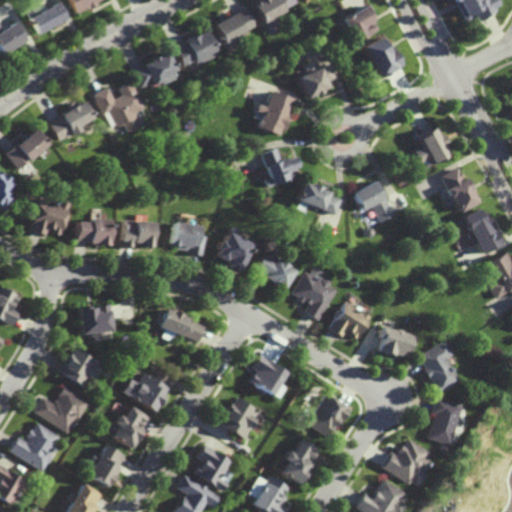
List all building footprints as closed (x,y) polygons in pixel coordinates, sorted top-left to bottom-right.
[(56,0),(64,14),(35,30),(23,8),(34,2),(37,7),(49,0),(56,0)] [(88,6),(87,4),(74,11),(68,0),(95,0),(96,2),(88,6)] [(294,0),(285,5),(286,7),(262,20),(252,1),(253,0),(294,0)] [(497,0),(498,1),(493,5),(494,8),(488,11),(488,13),(477,19),(472,11),(465,14),(458,0),(497,0)] [(356,39),(344,15),(370,1),(378,16),(375,18),(380,27),(356,39)] [(254,24),(243,30),(244,32),(236,37),(235,36),(224,42),(213,21),(233,10),(234,12),(244,6),(254,24)] [(0,51),(0,25),(12,18),(24,36),(0,51)] [(216,47),(214,48),(217,53),(197,64),(194,58),(182,64),(172,46),(184,39),(183,37),(197,30),(197,31),(205,27),(216,47)] [(391,47),(395,45),(404,63),(381,76),(363,43),(383,32),(391,47)] [(176,67),(160,75),(162,77),(152,83),(151,80),(139,86),(130,71),(142,64),(141,62),(150,57),(149,55),(156,51),(157,53),(166,48),(176,67)] [(314,66),(327,61),(334,77),(327,80),(329,85),(322,88),(323,90),(315,94),(314,92),(306,96),(297,74),(305,70),(302,63),(311,59),(314,66)] [(143,106),(132,112),(134,115),(127,119),(128,120),(117,126),(108,109),(103,112),(93,94),(95,93),(94,91),(104,86),(105,87),(108,85),(114,97),(122,93),(118,86),(122,84),(121,83),(126,81),(129,80),(143,106)] [(287,113),(289,114),(284,128),(281,127),(278,133),(255,125),(260,112),(254,109),(256,102),(264,105),(270,88),(292,96),(289,104),(290,104),(287,113)] [(71,134),(70,133),(59,140),(49,123),(63,115),(61,112),(83,99),(93,116),(79,124),(82,128),(71,134)] [(17,168),(4,152),(35,126),(48,142),(17,168)] [(442,135),(445,133),(450,142),(446,144),(452,154),(434,164),(430,156),(420,162),(414,150),(423,145),(418,136),(437,126),(442,135)] [(279,158),(285,156),(285,158),(295,154),(299,165),(294,167),(298,176),(281,182),(280,180),(272,183),(272,184),(267,186),(263,178),(269,176),(259,152),(274,146),(279,158)] [(467,186),(466,187),(474,202),(460,210),(452,196),(451,196),(440,176),(457,167),(467,186)] [(0,174),(2,171),(9,177),(7,180),(12,184),(6,190),(15,197),(4,210),(0,206),(0,174)] [(394,213),(380,221),(371,206),(362,210),(352,192),(375,179),(394,213)] [(311,183),(311,182),(322,186),(322,188),(330,191),(329,194),(339,199),(333,214),(317,207),(315,210),(307,206),(308,203),(296,198),(304,180),(311,183)] [(59,234),(57,233),(57,235),(50,233),(51,231),(45,229),(44,235),(28,230),(38,197),(57,204),(59,196),(70,199),(59,234)] [(479,216),(482,214),(488,224),(487,224),(490,230),(491,229),(498,242),(479,253),(461,223),(464,222),(460,215),(474,207),(479,216)] [(109,245),(96,244),(96,243),(89,243),(89,241),(74,240),(75,221),(90,221),(90,218),(110,218),(109,245)] [(150,246),(138,246),(138,242),(133,242),(132,247),(119,246),(120,219),(151,221),(150,246)] [(200,255),(185,253),(185,251),(174,249),(174,246),(167,244),(171,220),(198,225),(196,234),(203,236),(200,255)] [(373,228),(374,230),(374,231),(374,233),(374,234),(373,235),(373,236),(371,237),(370,237),(369,237),(368,237),(367,237),(366,237),(365,235),(364,234),(364,232),(364,231),(364,230),(365,229),(365,228),(366,227),(368,227),(369,227),(370,227),(371,227),(372,228),(373,228)] [(252,244),(239,272),(225,265),(228,258),(226,257),(224,261),(214,256),(217,250),(215,248),(219,240),(222,241),(226,232),(252,244)] [(284,290),(277,286),(276,287),(270,282),(270,281),(265,278),(264,280),(250,272),(267,245),(277,251),(273,256),(289,266),(289,267),(296,271),(284,290)] [(511,266),(511,267),(511,286),(493,299),(484,285),(495,278),(485,263),(501,252),(511,266)] [(319,280),(322,277),(323,278),(324,277),(330,280),(329,282),(331,283),(329,286),(336,290),(317,321),(315,319),(305,313),(303,312),(308,303),(304,301),(303,303),(296,299),(298,298),(290,293),(304,271),(319,280)] [(0,288),(1,287),(5,289),(5,291),(16,295),(10,309),(16,312),(9,326),(0,321),(0,288)] [(369,317),(368,319),(364,326),(365,327),(361,334),(359,333),(355,338),(348,334),(349,332),(344,329),(340,336),(327,328),(335,316),(333,316),(338,309),(339,310),(344,302),(369,317)] [(109,310),(110,310),(112,331),(81,334),(78,308),(90,307),(90,308),(92,308),(92,306),(109,304),(109,310)] [(172,312),(172,310),(182,315),(189,319),(188,320),(203,326),(197,341),(181,335),(180,336),(157,326),(164,308),(172,312)] [(395,330),(396,329),(401,331),(401,332),(414,336),(408,355),(403,353),(402,356),(394,354),(393,355),(378,350),(382,338),(378,337),(381,327),(395,330)] [(458,382),(436,395),(431,386),(433,384),(429,378),(428,378),(423,369),(425,368),(417,355),(444,340),(452,354),(446,358),(450,364),(448,365),(458,382)] [(97,364),(83,388),(58,372),(65,361),(64,361),(68,354),(69,354),(73,349),(97,364)] [(271,396),(248,381),(255,370),(250,367),(258,353),(272,362),(271,364),(285,373),(271,396)] [(167,389),(160,399),(162,400),(158,408),(156,407),(152,412),(121,393),(130,379),(136,382),(142,373),(167,389)] [(87,402),(77,419),(76,418),(66,434),(31,412),(41,397),(51,404),(53,400),(55,401),(57,396),(62,387),(87,402)] [(339,423),(337,422),(332,429),(334,430),(328,439),(297,419),(303,410),(310,415),(323,394),(348,409),(339,423)] [(258,414),(241,440),(216,423),(223,412),(222,411),(227,404),(229,405),(233,398),(258,414)] [(449,446),(426,439),(434,414),(430,413),(434,399),(460,407),(449,446)] [(144,418),(138,428),(141,430),(135,439),(136,440),(134,444),(133,443),(129,449),(111,438),(119,426),(114,423),(119,415),(122,417),(128,407),(144,418)] [(57,437),(51,446),(52,446),(47,454),(49,456),(49,457),(50,458),(47,463),(45,462),(39,472),(7,451),(16,437),(24,442),(26,438),(23,437),(28,429),(30,431),(35,423),(57,437)] [(308,462),(312,464),(307,471),(310,473),(306,478),(306,477),(304,480),(303,479),(298,486),(279,473),(286,462),(281,459),(286,451),(290,454),(300,440),(316,451),(308,462)] [(428,453),(425,457),(430,460),(417,481),(412,478),(408,485),(379,467),(388,452),(395,456),(397,453),(396,452),(400,446),(402,447),(407,440),(428,453)] [(123,456),(116,467),(118,469),(114,475),(115,476),(111,483),(110,482),(107,488),(87,476),(92,466),(87,463),(94,453),(98,456),(105,445),(123,456)] [(214,453),(214,451),(221,456),(220,458),(228,463),(218,479),(225,484),(220,492),(191,474),(197,465),(198,466),(200,462),(193,458),(201,445),(214,453)] [(8,473),(9,472),(16,477),(23,481),(12,499),(13,499),(8,507),(6,506),(6,505),(0,501),(0,467),(6,471),(6,472),(8,473)] [(196,484),(197,482),(205,487),(204,488),(217,496),(210,507),(204,503),(197,511),(170,511),(176,502),(177,503),(181,496),(184,498),(185,495),(174,488),(182,475),(196,484)] [(282,511),(256,511),(258,509),(250,505),(267,476),(286,487),(281,495),(284,497),(279,506),(284,510),(282,511)] [(399,502),(406,506),(401,511),(360,511),(354,508),(363,493),(371,499),(375,493),(374,492),(382,480),(404,494),(399,502)] [(99,496),(92,506),(94,507),(90,511),(63,511),(69,503),(64,500),(70,491),(75,495),(81,484),(99,496)]
